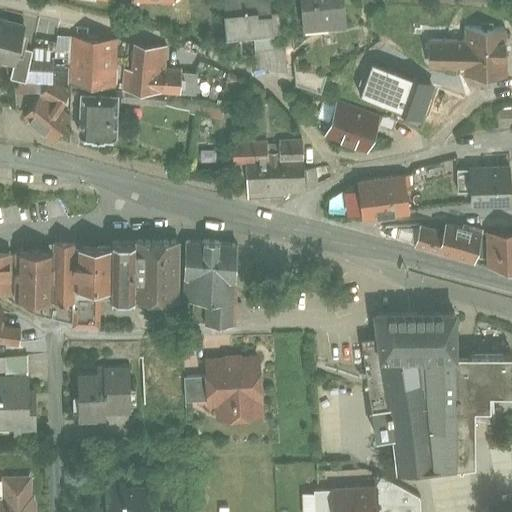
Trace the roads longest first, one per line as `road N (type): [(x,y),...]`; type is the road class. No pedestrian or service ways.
road 1 (residential): [(54,511),(52,329),(263,325),(344,315),(360,308),(369,291),(368,245)]
road 2 (residential): [(29,0),(192,40),(247,67),(334,144),(355,149),(416,139),(421,153)]
road 3 (tertiary): [(295,226),(139,182)]
road 4 (residential): [(368,245),(399,275),(511,304)]
road 5 (residential): [(295,226),(307,195),(356,164),(421,153)]
road 6 (residential): [(511,207),(402,215),(376,229),(368,245)]
road 7 (residential): [(139,182),(117,211),(0,233)]
road 8 (tertiary): [(511,281),(368,245)]
road 9 (tertiary): [(139,182),(0,152)]
